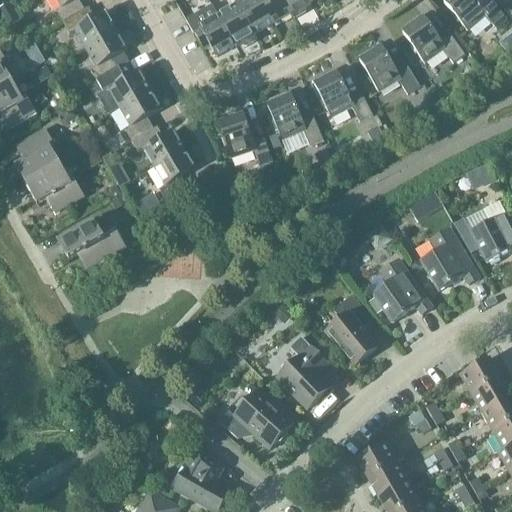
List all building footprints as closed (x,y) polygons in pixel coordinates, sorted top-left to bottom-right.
[(63,24),(85,12),(85,11),(79,1),(81,0),(56,0),(62,10),(57,13),(63,24)] [(258,0),(248,0),(237,6),(255,37),(274,26),(258,0)] [(258,0),(274,26),(292,16),(292,15),(283,0),(258,0)] [(283,0),(292,15),(292,16),(295,21),(306,14),(307,11),(305,8),(311,5),(308,0),(283,0)] [(444,0),(444,1),(446,3),(444,5),(454,16),(452,17),(459,25),(460,24),(468,33),(486,19),(497,31),(508,22),(492,2),(489,0),(444,0)] [(236,48),(242,44),(244,47),(247,48),(258,42),(255,37),(237,6),(218,17),(236,48)] [(212,7),(186,22),(194,36),(195,35),(205,52),(211,49),(217,59),(236,48),(218,17),(212,7)] [(95,20),(89,9),(85,11),(85,12),(63,24),(70,36),(75,32),(86,51),(117,33),(106,14),(95,20)] [(16,14),(7,19),(11,28),(21,23),(16,14)] [(405,34),(403,35),(412,47),(410,49),(416,57),(418,56),(425,66),(444,52),(453,66),(466,57),(451,37),(441,44),(424,20),(423,21),(421,19),(418,18),(404,28),(403,31),(405,34)] [(91,73),(98,84),(120,71),(114,61),(128,52),(117,33),(86,51),(97,69),(91,73)] [(362,62),(360,63),(368,76),(366,77),(371,85),(373,84),(379,95),(399,83),(408,97),(421,89),(407,68),(397,74),(382,49),(380,50),(379,48),(376,47),(361,56),(360,59),(362,62)] [(0,92),(13,84),(3,67),(7,65),(0,52),(0,92)] [(42,57),(31,63),(24,67),(28,74),(46,64),(42,57)] [(47,69),(33,78),(39,86),(52,77),(47,69)] [(110,92),(120,110),(151,93),(140,74),(126,82),(120,71),(98,84),(104,95),(110,92)] [(326,109),(332,120),(352,110),(360,125),(373,118),(362,95),(351,101),(338,75),(336,76),(335,73),(332,72),(316,80),(315,83),(317,86),(315,87),(322,100),(320,101),(324,110),(326,109)] [(23,102),(13,84),(0,92),(0,120),(7,133),(37,116),(27,99),(23,102)] [(162,112),(151,93),(120,110),(131,129),(126,132),(132,143),(154,131),(148,120),(162,112)] [(270,107),(268,108),(274,122),(272,123),(276,132),(278,131),(283,143),(304,133),(310,149),(324,143),(314,120),(303,125),(292,98),(290,99),(289,96),(286,95),(270,102),(269,104),(270,107)] [(71,109),(62,114),(67,123),(76,118),(71,109)] [(222,125),(220,126),(225,140),(223,140),(226,150),(228,149),(232,161),(254,153),(259,169),(273,164),(265,141),(254,145),(244,117),(242,118),(241,115),(239,114),(222,119),(221,122),(222,125)] [(379,129),(368,134),(373,144),(384,139),(379,129)] [(144,152),(155,170),(185,152),(174,133),(160,141),(154,131),(132,143),(139,155),(144,152)] [(16,168),(27,188),(61,168),(51,150),(55,148),(46,132),(16,149),(25,163),(16,168)] [(125,133),(117,137),(122,147),(130,142),(125,133)] [(277,136),(270,139),(274,151),(281,148),(277,136)] [(94,150),(76,160),(83,172),(101,162),(94,150)] [(327,151),(317,156),(322,167),(332,163),(327,151)] [(185,152),(155,170),(166,189),(160,192),(167,203),(188,191),(182,180),(196,172),(185,152)] [(111,156),(104,160),(110,172),(118,168),(111,156)] [(490,167),(470,176),(470,177),(476,188),(496,179),(490,167)] [(71,185),(61,168),(27,188),(38,207),(47,202),(55,216),(85,199),(75,182),(71,185)] [(121,198),(111,203),(116,211),(125,205),(121,198)] [(146,201),(136,206),(143,217),(152,212),(146,201)] [(465,221),(455,227),(471,255),(480,250),(487,265),(511,252),(511,221),(509,215),(506,217),(472,234),(465,221)] [(369,228),(381,243),(396,231),(385,216),(369,228)] [(70,263),(79,258),(88,272),(126,250),(116,233),(103,241),(93,223),(59,243),(70,263)] [(451,233),(431,244),(438,255),(421,264),(425,270),(439,294),(464,279),(469,287),(480,281),(451,233)] [(417,263),(411,267),(416,275),(425,270),(421,264),(417,263)] [(400,264),(382,277),(388,287),(373,298),(375,301),(383,313),(393,326),(417,309),(422,317),(433,310),(400,264)] [(345,355),(351,362),(355,368),(378,349),(359,326),(369,318),(353,298),(334,313),(341,322),(326,335),(344,356),(345,355)] [(375,301),(367,306),(375,318),(383,313),(375,301)] [(283,307),(275,315),(283,323),(291,315),(283,307)] [(300,360),(278,381),(307,412),(331,390),(319,378),(329,368),(312,350),(311,350),(302,340),(291,350),(300,360)] [(472,396),(501,379),(490,360),(461,377),(472,396)] [(501,379),(472,396),(482,415),(511,398),(501,379)] [(229,414),(220,424),(238,441),(247,432),(270,452),(276,445),(281,445),(288,438),(288,432),(294,426),(258,393),(235,419),(229,414)] [(511,398),(482,415),(493,434),(511,422),(511,398)] [(432,419),(440,414),(435,405),(427,410),(432,419)] [(420,413),(410,418),(415,427),(425,421),(420,413)] [(440,414),(432,419),(437,428),(446,423),(440,414)] [(172,421),(165,430),(177,439),(184,431),(172,421)] [(432,431),(427,422),(418,427),(423,436),(432,431)] [(511,447),(511,422),(493,434),(503,451),(504,452),(511,447)] [(453,456),(462,452),(457,443),(448,448),(453,456)] [(357,462),(368,481),(398,464),(387,445),(357,462)] [(511,472),(511,447),(504,452),(503,451),(498,454),(510,474),(511,472)] [(440,464),(448,460),(443,451),(435,456),(440,464)] [(175,492),(209,511),(219,511),(229,495),(214,487),(223,471),(199,452),(188,472),(186,471),(175,492)] [(462,452),(453,456),(459,465),(467,461),(462,452)] [(434,458),(424,463),(429,471),(438,466),(434,458)] [(448,460),(440,464),(445,473),(453,469),(448,460)] [(408,483),(398,464),(368,481),(379,500),(408,483)] [(493,489),(506,484),(501,471),(488,476),(493,489)] [(475,494),(484,489),(478,480),(470,485),(475,494)] [(400,511),(419,501),(408,483),(379,500),(386,511),(400,511)] [(461,502),(470,497),(465,488),(456,493),(461,502)] [(484,489),(475,494),(480,503),(489,498),(484,489)] [(151,495),(140,511),(177,511),(178,511),(151,495)] [(470,497),(461,502),(466,511),(475,506),(470,497)] [(425,511),(419,501),(400,511),(425,511)]
